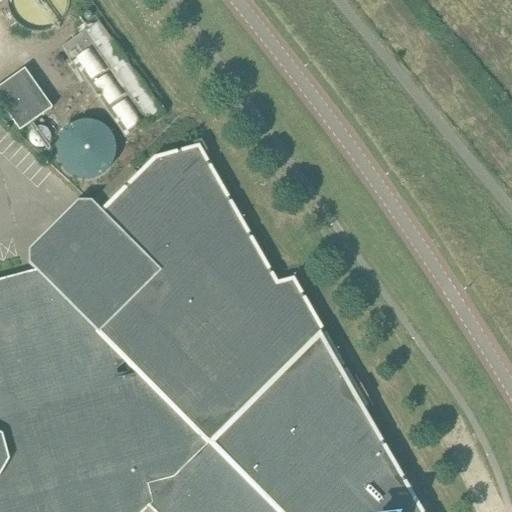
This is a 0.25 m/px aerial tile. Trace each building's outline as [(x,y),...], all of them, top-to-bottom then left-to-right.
[(159,112),(101,21),(65,43),(122,135),(159,112)] [(0,85),(0,107),(17,133),(52,109),(24,69),(0,85)] [(69,118),(52,166),(100,183),(117,136),(69,118)] [(293,279),(277,284),(198,147),(155,158),(101,212),(100,211),(99,212),(109,222),(48,283),(109,344),(124,330),(223,429),(322,330),(293,279)] [(144,487),(172,480),(223,429),(124,330),(109,344),(48,283),(39,274),(0,284),(0,511),(140,511),(148,504),(144,487)] [(363,410),(366,407),(322,330),(223,429),(172,480),(144,487),(148,504),(156,511),(343,511),(393,463),(363,410)] [(420,511),(393,463),(343,511),(420,511)]
